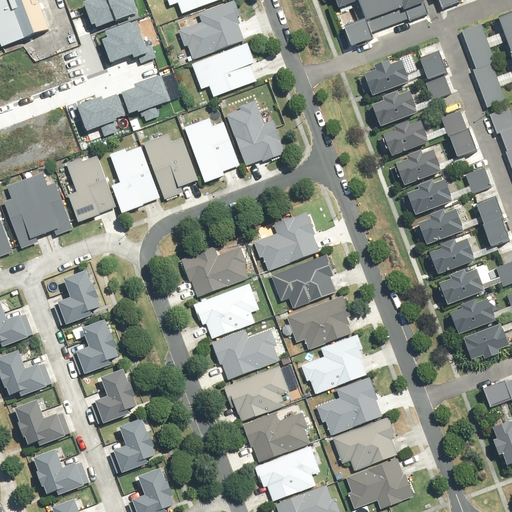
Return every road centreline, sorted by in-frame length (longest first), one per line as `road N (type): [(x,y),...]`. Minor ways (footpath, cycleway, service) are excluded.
road 1 (residential): [(240,511),(147,257),(166,223),(332,164)]
road 2 (residential): [(462,511),(332,164)]
road 3 (residential): [(332,164),(269,0)]
road 4 (residential): [(0,116),(128,67)]
